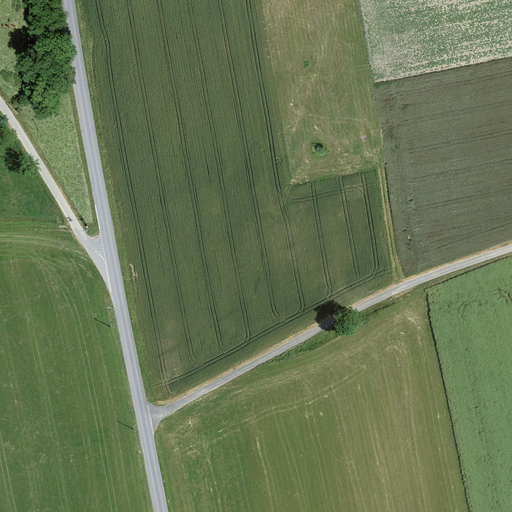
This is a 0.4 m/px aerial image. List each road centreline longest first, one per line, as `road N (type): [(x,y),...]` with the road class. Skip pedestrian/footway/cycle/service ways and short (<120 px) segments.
road 1 (track): [(511,247),(354,309),(145,421)]
road 2 (tertiary): [(113,264),(68,0)]
road 3 (tertiary): [(161,511),(113,264)]
road 4 (unclassified): [(0,104),(86,241),(113,264)]
